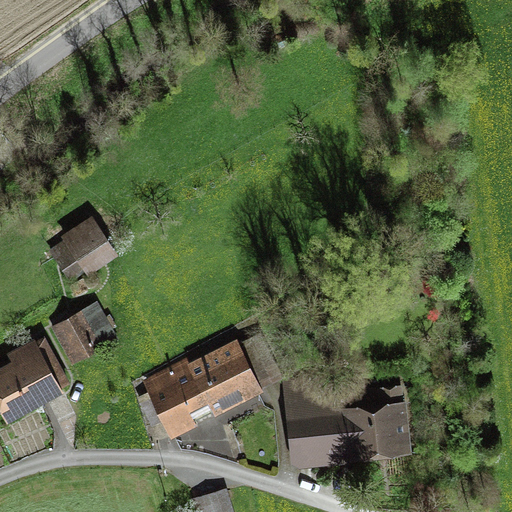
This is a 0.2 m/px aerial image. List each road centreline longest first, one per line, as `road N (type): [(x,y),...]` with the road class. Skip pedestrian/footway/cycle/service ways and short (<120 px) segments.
road 1 (residential): [(0,483),(49,463),(157,455),(349,511)]
road 2 (tertiary): [(0,89),(129,0)]
